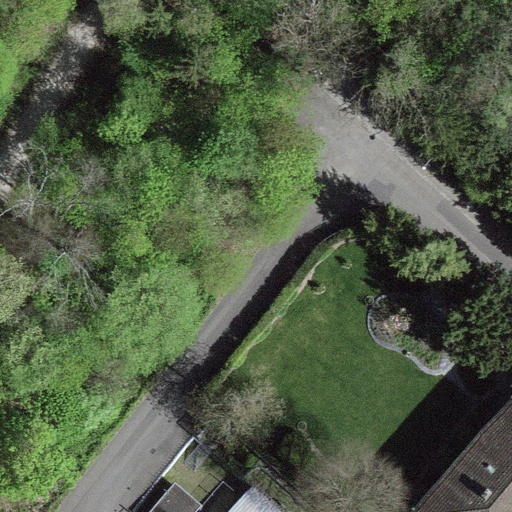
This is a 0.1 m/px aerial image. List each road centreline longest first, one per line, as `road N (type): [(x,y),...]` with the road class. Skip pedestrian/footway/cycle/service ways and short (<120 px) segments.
road 1 (residential): [(511,289),(394,187),(355,184),(334,194),(211,335),(86,511)]
road 2 (track): [(394,187),(330,76),(305,0)]
road 3 (track): [(0,174),(113,0)]
